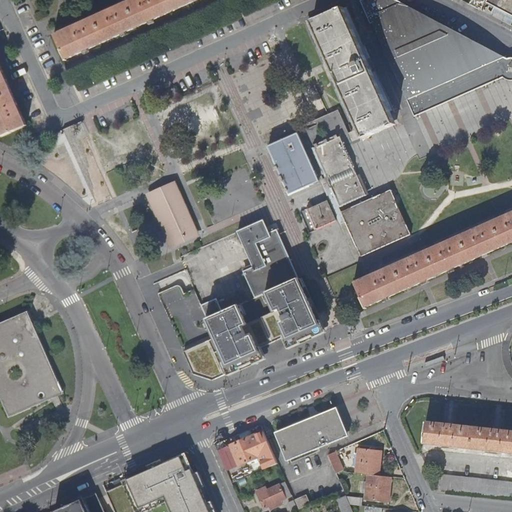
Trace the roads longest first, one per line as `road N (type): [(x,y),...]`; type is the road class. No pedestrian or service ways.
road 1 (primary): [(511,291),(217,402),(189,422)]
road 2 (residential): [(77,219),(177,175),(136,83)]
road 3 (residential): [(136,83),(320,0)]
road 4 (tertiary): [(189,422),(103,243)]
road 5 (primary): [(189,422),(223,420),(373,366)]
road 6 (tertiary): [(81,323),(88,393),(59,478)]
road 7 (tertiary): [(81,323),(136,445)]
road 8 (residential): [(506,394),(382,394)]
road 9 (residential): [(50,123),(0,10)]
road 10 (primary): [(373,366),(487,322)]
